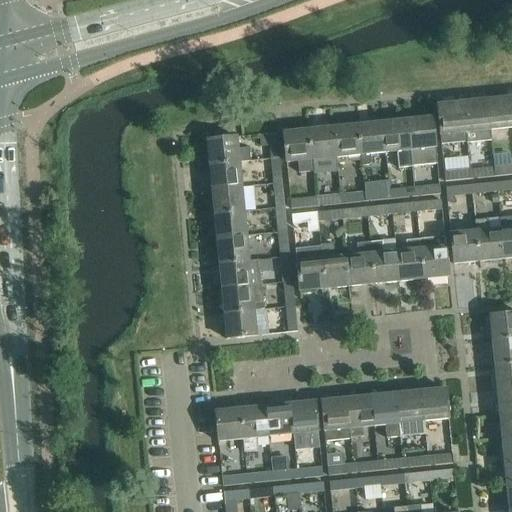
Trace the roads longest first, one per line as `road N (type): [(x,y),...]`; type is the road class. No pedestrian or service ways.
road 1 (tertiary): [(4,79),(277,0)]
road 2 (tertiary): [(11,356),(19,333),(4,79)]
road 3 (tertiary): [(172,0),(6,43)]
road 4 (residential): [(189,511),(174,356)]
road 5 (tertiary): [(22,511),(11,356)]
